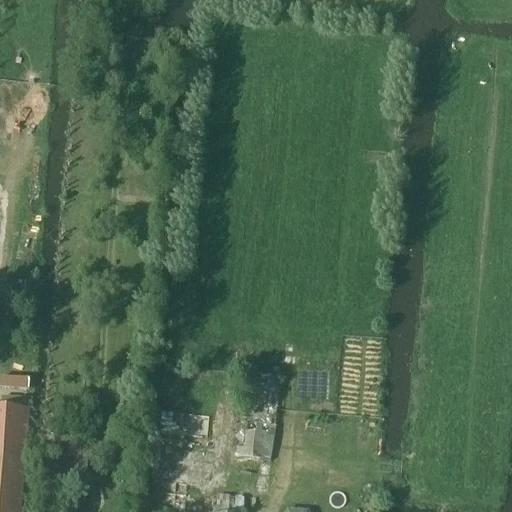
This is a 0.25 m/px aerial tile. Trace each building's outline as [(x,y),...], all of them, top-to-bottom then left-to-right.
[(267,498),(276,411),(279,376),(243,374),(236,461),(255,462),(252,490),(256,497),(267,498)] [(28,409),(0,406),(0,459),(24,461),(28,409)] [(209,417),(161,413),(159,435),(207,439),(209,417)] [(43,459),(54,459),(53,477),(85,479),(86,459),(88,439),(45,436),(43,459)] [(0,511),(20,511),(24,461),(0,459),(0,511)] [(184,511),(187,485),(174,485),(171,511),(184,511)] [(242,511),(243,500),(241,498),(213,496),(211,511),(242,511)]
